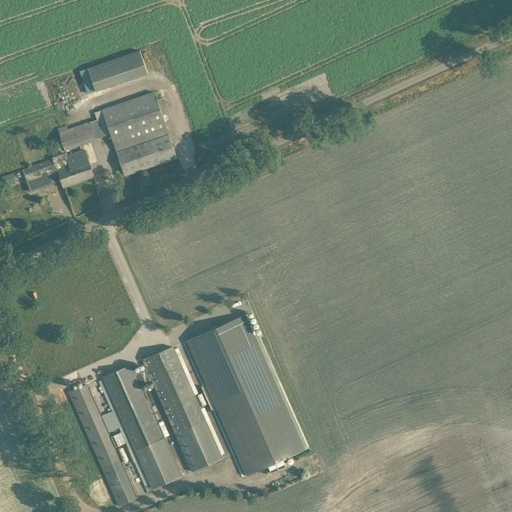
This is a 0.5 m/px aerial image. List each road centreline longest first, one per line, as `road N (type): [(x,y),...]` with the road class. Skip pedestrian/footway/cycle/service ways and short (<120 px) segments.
road 1 (unclassified): [(0,267),(511,35)]
road 2 (unclassified): [(81,511),(0,323)]
